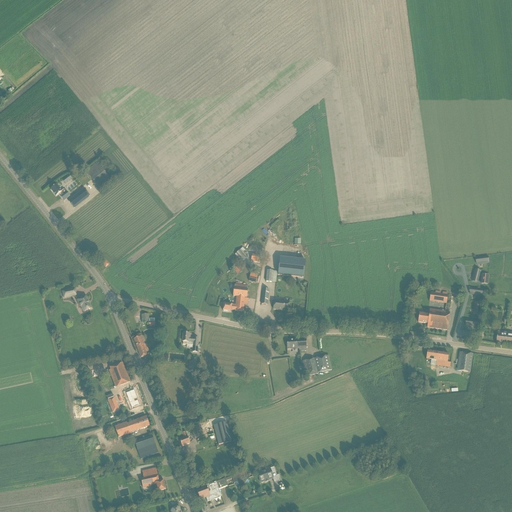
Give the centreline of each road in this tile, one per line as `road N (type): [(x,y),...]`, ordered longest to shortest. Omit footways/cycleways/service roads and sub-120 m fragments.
road 1 (unclassified): [(511,353),(379,334),(266,330),(111,300)]
road 2 (tertiary): [(193,511),(111,300)]
road 3 (tertiary): [(111,300),(0,156)]
